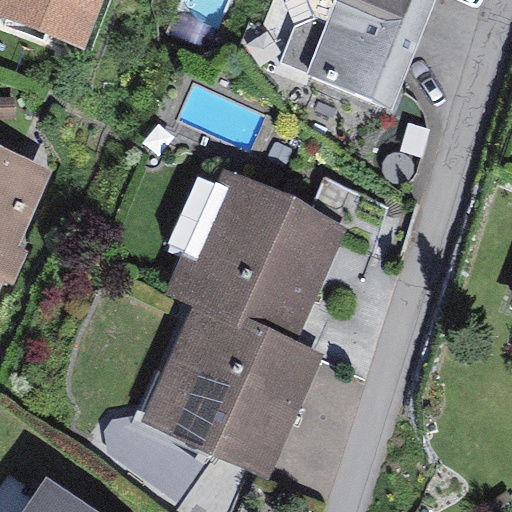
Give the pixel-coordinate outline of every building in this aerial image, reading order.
[(120,0),(0,0),(109,36),(120,0)] [(436,0),(344,0),(322,60),(403,90),(436,0)] [(66,158),(0,131),(0,308),(4,310),(66,158)] [(201,311),(284,350),(338,235),(226,183),(173,298),(201,311)] [(312,362),(284,350),(201,311),(150,422),(260,473),(312,362)] [(73,511),(48,496),(37,511),(73,511)]
